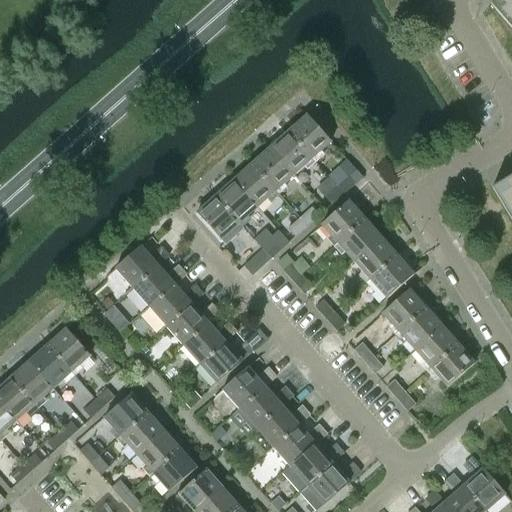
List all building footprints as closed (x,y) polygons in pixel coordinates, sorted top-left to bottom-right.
[(511,0),(496,0),(494,2),(490,5),(511,29),(511,0)] [(307,116),(288,132),(312,159),(331,143),(307,116)] [(312,159),(288,132),(270,149),(294,175),(312,159)] [(270,149),(251,165),(275,192),(294,175),(270,149)] [(275,192),(251,165),(233,181),(257,208),(275,192)] [(348,176),(336,187),(344,195),(356,184),(348,176)] [(511,176),(496,186),(492,189),(511,222),(511,176)] [(233,181),(215,197),(239,224),(257,208),(233,181)] [(344,195),(336,187),(324,197),(332,206),(344,195)] [(220,241),(239,224),(215,197),(196,214),(220,241)] [(337,244),(365,220),(348,201),(321,225),(337,244)] [(312,209),(300,219),(307,228),(319,217),(312,209)] [(295,238),(307,228),(300,219),(288,230),(295,238)] [(365,220),(337,244),(354,262),(381,238),(365,220)] [(263,234),(255,241),(262,249),(270,242),(263,234)] [(381,238),(354,262),(370,281),(397,257),(381,238)] [(262,250),(271,260),(283,249),(275,241),(264,252),(262,250)] [(115,270),(132,289),(158,266),(169,257),(161,248),(150,257),(141,246),(115,270)] [(252,277),(271,260),(262,250),(243,267),(252,277)] [(397,257),(370,281),(386,300),(414,275),(397,257)] [(301,258),(292,266),(301,275),(310,268),(301,258)] [(293,283),(302,276),(301,275),(292,266),(291,264),(283,272),(293,283)] [(167,276),(158,266),(132,289),(148,308),(175,285),(186,276),(177,267),(167,276)] [(302,276),(293,283),(304,295),(312,288),(302,276)] [(148,308),(165,327),(192,304),(202,295),(194,286),(184,295),(175,285),(148,308)] [(398,333),(426,309),(409,290),(382,314),(398,333)] [(108,298),(102,304),(107,310),(113,304),(108,298)] [(326,320),(334,313),(323,301),(315,308),(326,320)] [(201,314),(192,304),(165,327),(182,347),(209,323),(219,314),(211,305),(201,314)] [(398,333),(415,351),(442,327),(426,309),(398,333)] [(344,325),(334,313),(326,320),(336,332),(344,325)] [(120,315),(110,323),(119,332),(119,333),(128,324),(120,315)] [(217,333),(209,323),(182,347),(199,365),(225,342),(236,333),(228,324),(217,333)] [(431,369),(458,345),(442,327),(415,351),(431,369)] [(47,346),(71,373),(90,357),(66,329),(47,346)] [(234,352),(225,342),(199,365),(216,385),(243,362),(242,361),(254,352),(253,351),(252,351),(245,343),(234,352)] [(364,363),(372,356),(362,344),(353,351),(364,363)] [(458,345),(431,369),(447,388),(475,364),(458,345)] [(29,362),(53,389),(71,373),(47,346),(29,362)] [(383,368),(372,356),(364,363),(374,375),(383,368)] [(10,378),(34,406),(53,389),(29,362),(10,378)] [(239,410),(265,387),(276,378),(268,369),(257,378),(248,368),(222,391),(239,410)] [(0,387),(0,403),(16,422),(34,406),(10,378),(0,387)] [(396,400),(405,393),(394,381),(386,388),(396,400)] [(239,410),(256,429),(282,406),(293,397),(284,388),(274,397),(265,387),(239,410)] [(107,390),(95,400),(103,409),(114,398),(107,390)] [(194,392),(184,400),(189,407),(199,398),(194,392)] [(415,405),(405,393),(396,400),(407,412),(415,405)] [(120,437),(147,413),(131,395),(104,419),(120,437)] [(91,420),(103,409),(95,400),(83,411),(91,420)] [(0,403),(0,436),(16,422),(0,403)] [(272,448),(299,425),(309,416),(301,407),(291,416),(282,406),(256,429),(272,448)] [(147,413),(120,437),(136,455),(163,431),(147,413)] [(70,422),(58,433),(66,442),(78,431),(70,422)] [(289,468),(316,444),(326,435),(318,426),(308,435),(299,425),(272,448),(289,468)] [(152,473),(179,449),(163,431),(136,455),(152,473)] [(54,452),(66,442),(58,433),(46,444),(54,452)] [(306,486),(333,463),(343,454),(335,445),(325,454),(316,444),(289,468),(290,468),(283,475),(298,492),(306,486)] [(79,452),(89,463),(97,456),(87,445),(79,452)] [(179,449),(152,473),(169,493),(196,469),(179,449)] [(34,455),(22,465),(29,474),(41,463),(34,455)] [(108,469),(97,456),(89,463),(100,476),(108,469)] [(462,486),(485,511),(486,511),(505,495),(482,469),(472,458),(471,459),(463,467),(472,477),(462,486)] [(299,493),(315,511),(316,511),(323,506),(350,483),(361,473),(360,472),(359,472),(352,464),(341,473),(333,463),(306,486),(299,493)] [(17,484),(29,474),(22,465),(10,476),(17,484)] [(194,511),(196,511),(222,489),(206,470),(179,494),(194,511)] [(453,494),(443,503),(451,511),(485,511),(462,486),(453,476),(444,484),(453,494)] [(111,488),(122,500),(130,493),(120,481),(111,488)] [(222,489),(196,511),(233,511),(238,507),(222,489)] [(434,511),(432,511),(451,511),(443,503),(434,492),(425,501),(434,511)] [(133,511),(141,505),(130,493),(122,500),(132,511),(133,511)] [(271,505),(277,511),(285,505),(280,501),(276,500),(271,505)]
